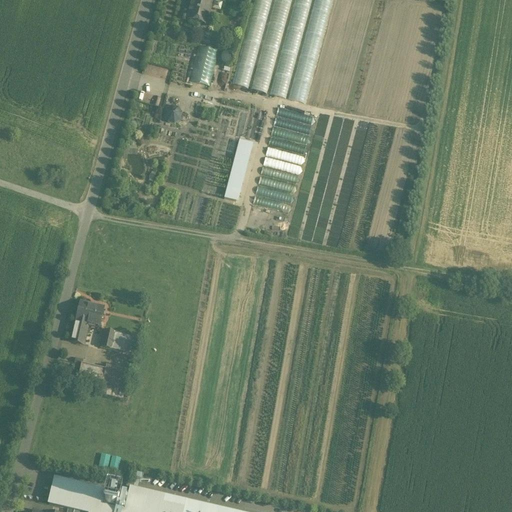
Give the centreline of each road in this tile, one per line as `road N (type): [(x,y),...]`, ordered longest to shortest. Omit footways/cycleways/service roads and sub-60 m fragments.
road 1 (unclassified): [(147,0),(6,511)]
road 2 (track): [(0,182),(89,212),(511,285)]
road 3 (track): [(415,268),(459,0)]
